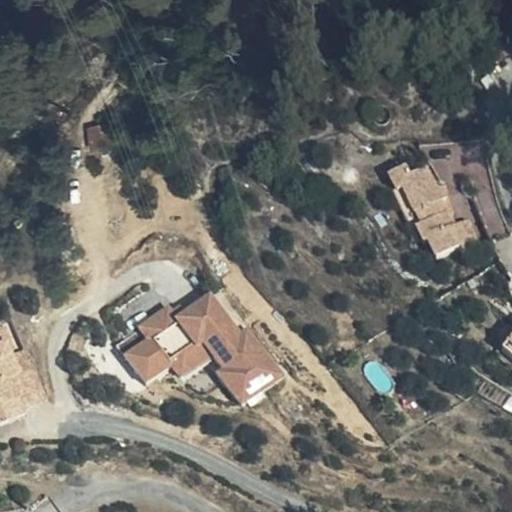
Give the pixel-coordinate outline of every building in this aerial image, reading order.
[(467,263),(484,251),(469,225),(451,235),(437,213),(442,207),(438,201),(429,199),(417,180),(401,190),(396,182),(383,191),(392,205),(397,202),(418,234),(411,237),(427,261),(434,257),(441,269),(461,255),(467,263)] [(397,202),(392,205),(386,209),(405,241),(411,237),(418,234),(397,202)] [(251,406),(274,390),(254,361),(247,366),(241,357),(213,316),(187,335),(180,339),(174,332),(171,326),(141,348),(149,359),(123,378),(142,406),(168,388),(200,366),(209,378),(221,395),(231,410),(246,400),(251,406)] [(180,339),(187,335),(182,327),(174,332),(180,339)] [(511,328),(497,347),(511,357),(511,328)] [(0,434),(4,444),(30,436),(27,429),(54,418),(35,378),(17,385),(11,370),(3,350),(2,347),(0,347),(0,434)] [(3,350),(11,370),(18,366),(10,347),(3,350)] [(247,366),(254,361),(248,352),(241,357),(247,366)] [(177,401),(209,378),(200,366),(168,388),(177,401)] [(282,401),(274,390),(251,406),(246,400),(231,410),(221,395),(213,400),(236,433),(282,401)]
